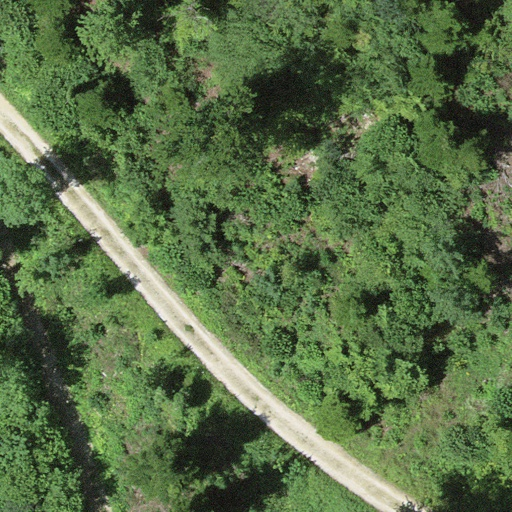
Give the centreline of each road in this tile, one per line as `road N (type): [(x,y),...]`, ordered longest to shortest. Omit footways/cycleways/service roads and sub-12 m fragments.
road 1 (track): [(0,107),(282,416),(415,511)]
road 2 (track): [(0,209),(60,426),(94,511)]
